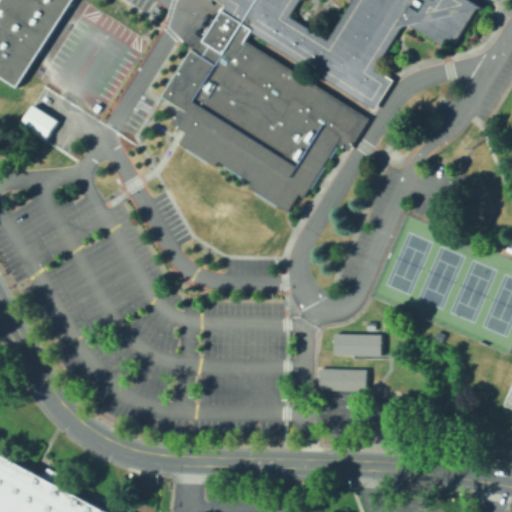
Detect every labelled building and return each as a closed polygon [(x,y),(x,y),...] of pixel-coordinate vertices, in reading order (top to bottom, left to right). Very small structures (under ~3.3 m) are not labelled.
[(0,74),(16,85),(37,53),(40,47),(62,13),(66,8),(70,0),(0,0),(0,74)] [(473,0),(482,5),(475,7),(455,41),(447,37),(442,44),(408,23),(404,24),(400,25),(394,26),(399,19),(396,17),(365,67),(363,70),(382,82),(371,99),(252,24),(251,27),(252,27),(250,30),(245,38),(362,114),(348,136),(346,139),(340,135),(336,142),(335,144),(328,155),(323,164),(309,186),(303,196),(298,192),(287,210),(276,204),(254,190),(247,185),(250,180),(245,177),(223,163),(217,160),(214,165),(207,160),(185,146),(178,142),(184,130),(194,115),(190,113),(186,110),(179,106),(161,94),(190,48),(197,37),(202,40),(221,8),(224,4),(226,0),(473,0)] [(250,30),(371,106),(374,107),(391,78),(390,77),(385,74),(384,75),(373,68),(400,25),(394,26),(399,19),(396,17),(365,67),(363,70),(382,82),(371,99),(252,24),(251,27),(252,27),(250,30)] [(57,119),(45,138),(20,122),(31,103),(57,119)] [(184,130),(181,128),(178,126),(179,124),(177,123),(176,125),(169,121),(173,115),(175,117),(176,115),(174,114),(177,109),(179,106),(186,110),(190,113),(194,115),(184,130)] [(336,142),(341,145),(342,143),(344,144),(343,146),(344,147),(348,149),(351,143),(349,142),(350,140),(352,142),(354,140),(368,117),(365,116),(362,114),(348,136),(346,139),(340,135),(336,142)] [(335,144),(337,146),(330,157),(328,155),(335,144)] [(207,160),(205,162),(184,148),(185,146),(207,160)] [(223,163),(221,165),(243,179),(245,177),(223,163)] [(323,164),(325,165),(311,188),(309,186),(323,164)] [(276,204),(274,206),(252,192),(254,190),(276,204)] [(365,328),(366,320),(374,320),(374,328),(365,328)] [(334,352),(334,331),(381,332),(381,353),(334,352)] [(433,337),(435,331),(443,333),(441,340),(433,337)] [(319,366),(366,367),(366,389),(318,388),(319,366)] [(57,471),(52,480),(111,511),(128,511),(129,511),(131,511),(0,511),(0,452),(42,475),(47,466),(57,471)]
